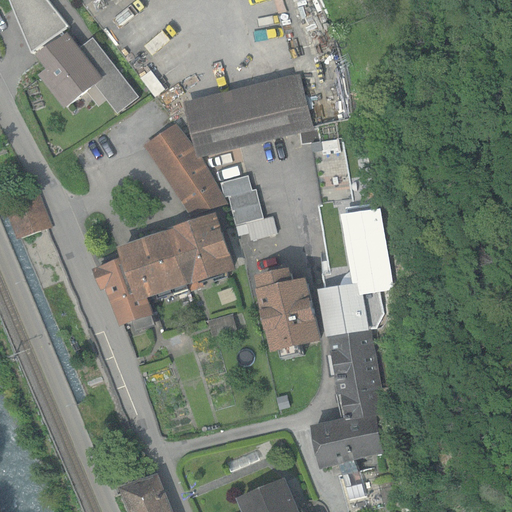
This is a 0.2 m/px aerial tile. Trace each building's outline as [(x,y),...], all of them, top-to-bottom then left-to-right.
[(7,0),(8,2),(29,52),(66,25),(46,0),(7,0)] [(45,69),(37,75),(63,109),(95,83),(101,79),(78,48),(66,32),(34,56),(45,69)] [(93,38),(78,48),(101,79),(95,83),(117,112),(137,97),(93,38)] [(164,88),(150,70),(140,78),(154,96),(164,88)] [(300,73),(184,102),(198,157),(314,128),(300,73)] [(176,123),(143,145),(187,213),(225,202),(176,123)] [(344,148),(312,153),(320,204),(340,201),(352,199),(344,148)] [(248,176),(220,183),(224,198),(228,197),(236,226),(263,218),(256,190),(252,191),(248,176)] [(7,201),(19,236),(48,226),(36,191),(7,201)] [(340,201),(320,204),(317,204),(328,271),(351,268),(347,242),(340,201)] [(170,229),(119,245),(122,256),(137,301),(149,297),(237,268),(218,211),(169,226),(170,229)] [(273,218),(246,225),(250,241),(277,233),(273,218)] [(319,273),(329,335),(372,328),(366,290),(387,287),(379,237),(347,242),(351,268),(328,271),(319,273)] [(122,256),(94,267),(102,289),(107,288),(122,325),(155,312),(149,297),(137,301),(122,256)] [(249,272),(252,287),(288,279),(285,264),(249,272)] [(288,279),(252,287),(266,349),(315,338),(301,276),(288,279)] [(231,288),(217,293),(221,305),(236,300),(231,288)] [(231,314),(207,321),(211,336),(236,329),(231,314)] [(381,388),(372,328),(329,335),(337,393),(381,388)] [(288,408),(286,396),(276,398),(278,410),(288,408)] [(374,414),(310,427),(316,466),(382,454),(374,414)] [(255,452),(226,463),(230,473),(259,461),(255,452)] [(374,467),(338,476),(347,511),(364,511),(384,507),(374,467)] [(172,511),(157,475),(119,491),(127,511),(172,511)] [(297,511),(284,480),(236,501),(240,511),(297,511)]
